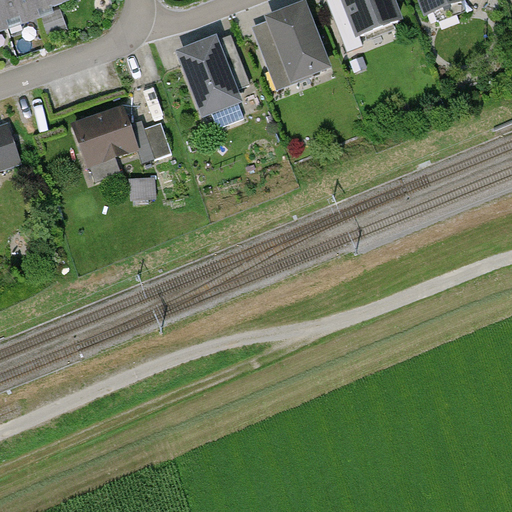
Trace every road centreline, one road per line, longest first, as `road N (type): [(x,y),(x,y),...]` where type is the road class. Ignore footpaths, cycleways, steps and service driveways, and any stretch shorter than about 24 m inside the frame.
road 1 (track): [(511,261),(355,322),(166,367),(0,439)]
road 2 (residential): [(0,86),(110,48),(136,23)]
